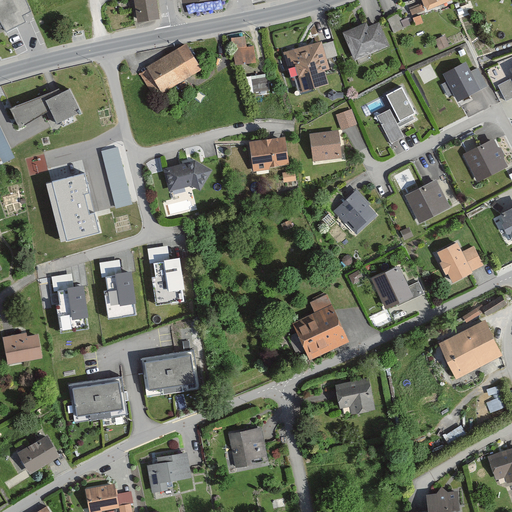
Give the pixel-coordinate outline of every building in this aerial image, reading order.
[(0,0),(0,30),(19,21),(20,19),(19,17),(11,0),(0,0)] [(131,0),(135,23),(158,20),(154,0),(131,0)] [(420,0),(425,11),(452,1),(452,0),(420,0)] [(422,9),(419,2),(407,7),(410,14),(422,9)] [(405,28),(398,13),(386,19),(392,34),(405,28)] [(423,23),(420,16),(412,19),(415,26),(423,23)] [(367,27),(365,23),(342,33),(353,61),(387,46),(377,23),(367,27)] [(448,46),(444,36),(433,40),(437,50),(448,46)] [(244,48),(244,38),(230,39),(230,50),(233,50),(233,65),(253,65),(252,48),(244,48)] [(321,46),(320,43),(282,54),(290,82),(295,80),(299,94),(328,86),(324,72),(329,70),(326,59),(336,57),(331,43),(321,46)] [(201,71),(184,44),(145,68),(146,70),(140,74),(153,97),(159,93),(161,95),(201,71)] [(479,88),(466,61),(445,72),(458,98),(479,88)] [(433,64),(422,68),(426,79),(437,76),(433,64)] [(266,92),(264,76),(249,79),(251,94),(266,92)] [(511,97),(511,85),(509,79),(496,85),(505,101),(511,97)] [(414,114),(400,87),(385,95),(398,122),(414,114)] [(58,90),(42,98),(15,108),(10,111),(19,130),(43,115),(48,112),(55,125),(79,114),(68,90),(60,94),(58,90)] [(402,138),(388,110),(375,117),(389,144),(402,138)] [(351,111),(335,116),(340,130),(356,125),(351,111)] [(0,121),(0,153),(3,161),(15,156),(0,121)] [(336,131),(308,135),(312,162),(340,158),(336,131)] [(475,135),(463,137),(465,148),(477,145),(475,135)] [(286,167),(283,139),(248,144),(252,173),(268,172),(268,169),(286,167)] [(506,167),(492,140),(462,155),(476,182),(506,167)] [(116,207),(133,203),(120,144),(102,148),(116,207)] [(51,176),(86,170),(83,154),(76,155),(75,148),(68,149),(69,156),(57,158),(56,148),(46,150),(51,176)] [(41,154),(28,156),(30,172),(44,171),(41,154)] [(168,193),(191,187),(199,192),(211,171),(191,160),(180,163),(181,165),(162,170),(168,193)] [(90,169),(45,179),(59,244),(104,234),(90,169)] [(295,183),(294,173),(281,174),(282,184),(295,183)] [(449,209),(435,180),(403,196),(418,224),(449,209)] [(377,215),(356,191),(345,200),(338,191),(323,204),(335,218),(337,216),(354,235),(377,215)] [(511,208),(499,214),(503,223),(500,224),(506,235),(509,234),(511,240),(511,208)] [(411,236),(407,228),(399,232),(403,240),(411,236)] [(461,252),(456,242),(436,252),(441,262),(438,263),(444,275),(447,274),(451,283),(472,273),(471,271),(482,265),(473,246),(461,252)] [(167,244),(147,247),(156,304),(187,300),(180,255),(169,256),(167,244)] [(348,266),(351,264),(352,260),(350,257),(347,255),(343,256),(341,260),(341,263),(344,266),(348,266)] [(119,258),(99,261),(108,318),(139,314),(132,269),(121,270),(119,258)] [(407,286),(398,267),(370,280),(380,303),(383,302),(386,310),(422,294),(417,282),(407,286)] [(362,281),(357,271),(346,276),(351,286),(362,281)] [(71,273),(51,276),(60,333),(91,328),(84,283),(73,285),(71,273)] [(326,295),(308,303),(312,312),(291,322),(308,360),(348,342),(326,295)] [(506,305),(499,295),(482,306),(481,305),(461,317),(465,323),(482,312),(486,318),(506,305)] [(500,356),(483,321),(438,344),(455,378),(500,356)] [(25,336),(25,332),(1,336),(6,365),(42,359),(37,334),(25,336)] [(196,349),(142,357),(147,394),(201,387),(196,349)] [(122,375),(69,383),(74,420),(128,412),(122,375)] [(373,411),(367,379),(334,385),(338,409),(349,407),(351,415),(373,411)] [(489,388),(492,398),(487,400),(491,410),(505,406),(497,385),(489,388)] [(259,427),(227,434),(234,466),(266,460),(259,427)] [(58,458),(45,435),(15,453),(28,475),(58,458)] [(511,481),(511,447),(487,457),(495,480),(503,477),(505,484),(511,481)] [(185,452),(155,458),(156,464),(145,466),(150,492),(167,490),(165,483),(190,478),(185,452)] [(100,511),(117,508),(114,485),(84,489),(87,511),(100,511)] [(458,511),(457,491),(446,492),(441,488),(435,493),(426,494),(427,511),(458,511)]
